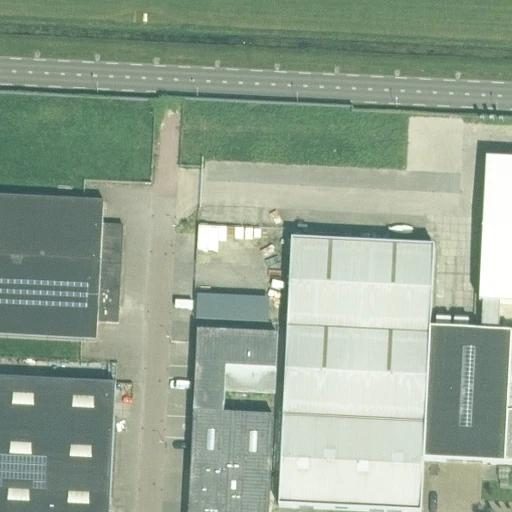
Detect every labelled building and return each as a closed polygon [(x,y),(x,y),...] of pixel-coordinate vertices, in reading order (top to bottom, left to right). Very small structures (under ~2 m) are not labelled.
[(511,163),(486,163),(479,305),(483,305),(481,334),(498,335),(500,306),(511,306),(511,163)] [(118,326),(123,229),(104,228),(105,205),(0,199),(0,340),(97,345),(97,337),(98,325),(118,326)] [(209,232),(210,251),(227,250),(226,231),(209,232)] [(238,263),(250,263),(249,234),(237,235),(238,263)] [(511,335),(498,335),(481,334),(431,332),(435,250),(292,243),(283,425),(282,450),(279,510),(320,511),(421,511),(424,464),(511,467),(511,335)] [(199,284),(198,307),(209,307),(209,285),(199,284)] [(269,511),(273,450),(274,424),(274,420),(224,418),(225,393),(275,396),(278,339),(198,335),(189,511),(269,511)] [(116,387),(0,381),(0,511),(109,511),(110,500),(111,500),(116,387)]
